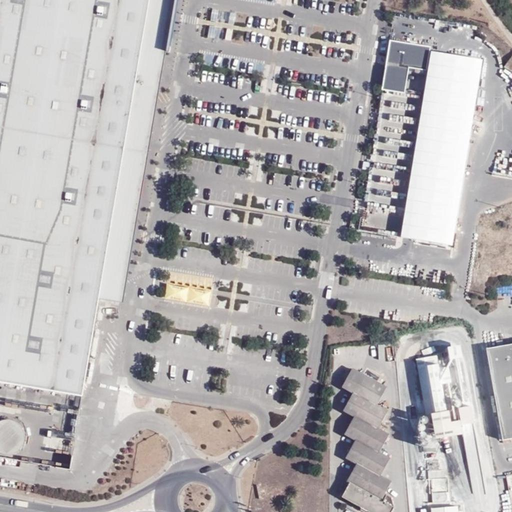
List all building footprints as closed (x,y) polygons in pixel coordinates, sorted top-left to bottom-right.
[(0,0),(0,382),(83,397),(99,299),(150,0),(0,0)] [(175,0),(150,0),(99,299),(123,304),(175,0)] [(332,28),(329,39),(336,40),(338,30),(332,28)] [(511,344),(486,349),(502,441),(511,438),(511,344)] [(443,347),(446,360),(458,357),(456,345),(443,347)] [(432,439),(458,434),(456,420),(447,422),(445,410),(443,411),(438,384),(447,382),(445,366),(435,368),(433,355),(412,359),(422,415),(427,414),(432,439)] [(391,481),(380,476),(389,458),(378,452),(388,434),(378,428),(388,410),(377,404),(386,387),(353,369),(343,388),(353,393),(343,412),(354,417),(344,435),(355,441),(345,458),(356,464),(347,481),(350,483),(342,497),(368,511),(391,511),(394,509),(391,497),(385,494),(391,481)] [(457,425),(470,423),(467,405),(454,408),(457,425)] [(0,453),(1,454),(6,455),(9,455),(11,455),(14,454),(17,452),(20,450),(22,447),(23,446),(24,443),(24,442),(25,437),(25,435),(24,432),(23,430),(22,428),(20,425),(18,423),(14,421),(10,420),(5,420),(2,421),(0,421),(0,453)] [(466,429),(470,468),(481,467),(477,428),(466,429)] [(71,465),(72,459),(63,459),(63,452),(49,451),(48,464),(71,465)]
